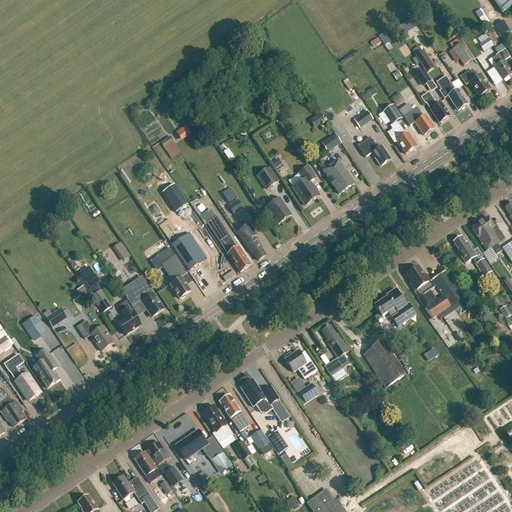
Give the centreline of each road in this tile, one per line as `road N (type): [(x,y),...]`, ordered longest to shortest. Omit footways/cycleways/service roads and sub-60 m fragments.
road 1 (secondary): [(54,419),(511,108)]
road 2 (unclassified): [(86,468),(511,180)]
